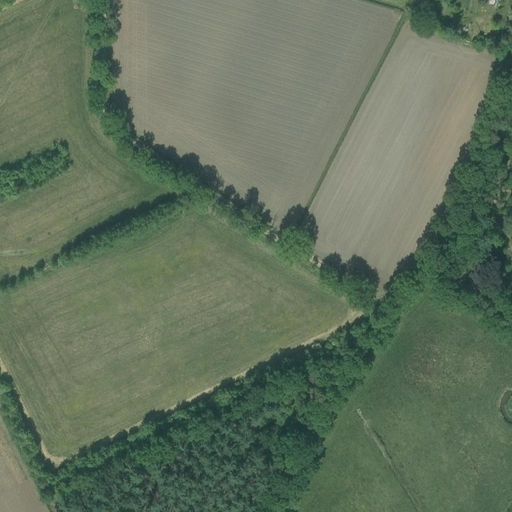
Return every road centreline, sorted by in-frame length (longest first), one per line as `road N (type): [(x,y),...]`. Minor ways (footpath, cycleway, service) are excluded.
road 1 (track): [(102,0),(104,126),(400,309)]
road 2 (track): [(400,309),(511,61)]
